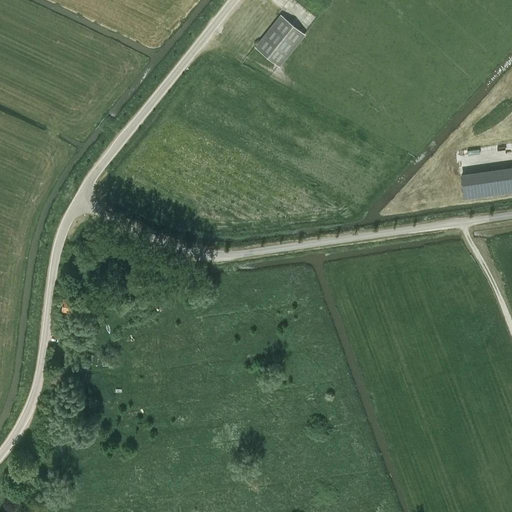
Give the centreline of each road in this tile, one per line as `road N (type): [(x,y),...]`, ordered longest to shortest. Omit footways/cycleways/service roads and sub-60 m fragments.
road 1 (unclassified): [(82,194),(176,250),(250,254),(511,216)]
road 2 (unclassified): [(0,459),(34,398),(55,256),(82,194)]
road 3 (unclassified): [(82,194),(237,0)]
